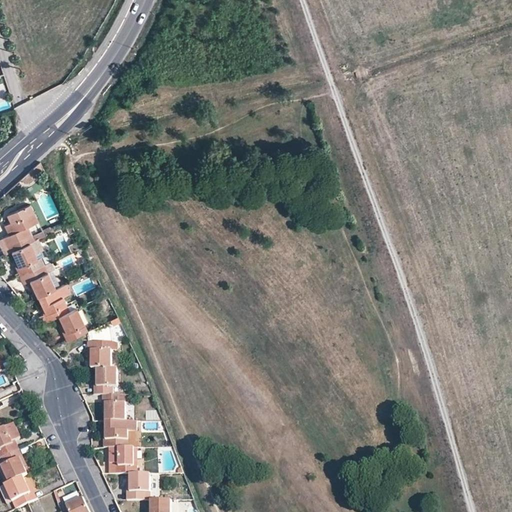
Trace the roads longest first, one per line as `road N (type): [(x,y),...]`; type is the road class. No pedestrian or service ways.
road 1 (residential): [(0,305),(51,361),(67,439),(101,511)]
road 2 (secondary): [(145,0),(77,105)]
